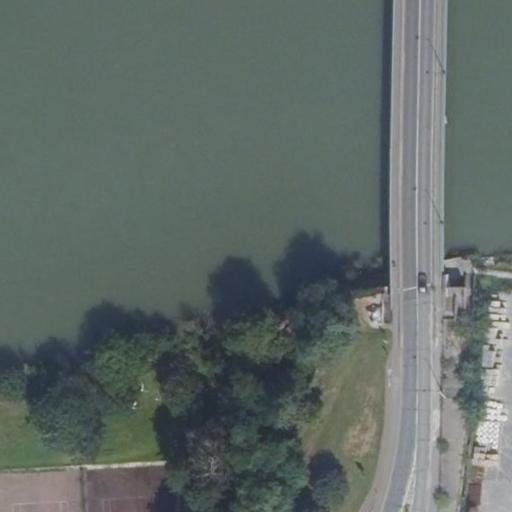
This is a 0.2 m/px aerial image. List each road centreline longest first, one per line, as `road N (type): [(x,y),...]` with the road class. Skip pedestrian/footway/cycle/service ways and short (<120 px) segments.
road 1 (secondary): [(423,316),(427,0)]
road 2 (secondary): [(423,316),(390,511)]
road 3 (secondary): [(415,511),(423,316)]
